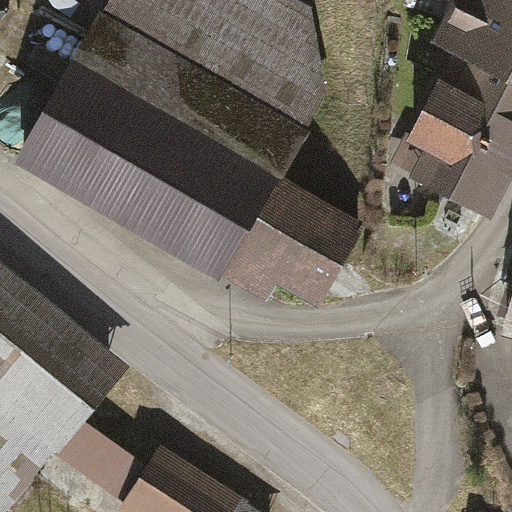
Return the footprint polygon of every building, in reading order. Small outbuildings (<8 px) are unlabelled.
[(355,36),(290,0),(113,0),(8,186),(207,298),(219,277),(262,301),(270,287),(309,309),(361,218),(278,171),(355,36)] [(511,0),(452,0),(427,48),(470,71),(456,97),(435,86),(401,150),(422,161),(409,186),(443,204),(429,230),(459,245),(473,219),(488,227),(511,181),(511,0)] [(0,503),(11,511),(17,511),(62,453),(85,423),(125,371),(0,276),(0,503)] [(511,294),(497,339),(511,343),(511,294)] [(235,511),(241,503),(159,449),(146,467),(85,423),(62,453),(130,511),(235,511)]
